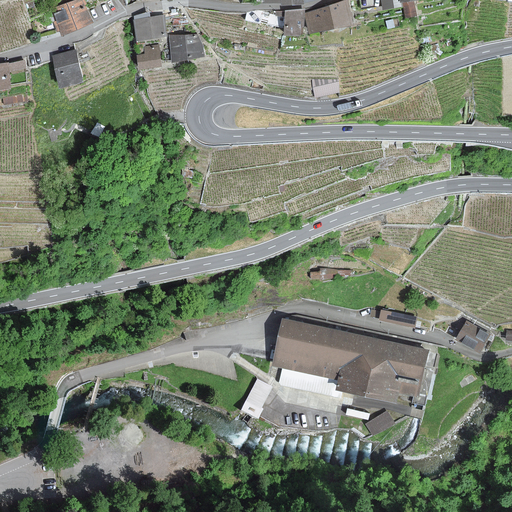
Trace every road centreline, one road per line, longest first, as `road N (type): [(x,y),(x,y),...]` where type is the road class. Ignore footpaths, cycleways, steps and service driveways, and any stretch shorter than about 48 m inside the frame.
road 1 (primary): [(511,47),(331,107),(212,95),(194,114),(204,133),(222,137),(511,135)]
road 2 (unclassified): [(0,470),(45,446),(72,380),(287,309),(436,338),(477,355),(511,350)]
road 3 (primary): [(511,184),(431,190),(246,254),(0,307)]
road 4 (residential): [(329,0),(274,8),(152,2),(58,44),(0,59)]
